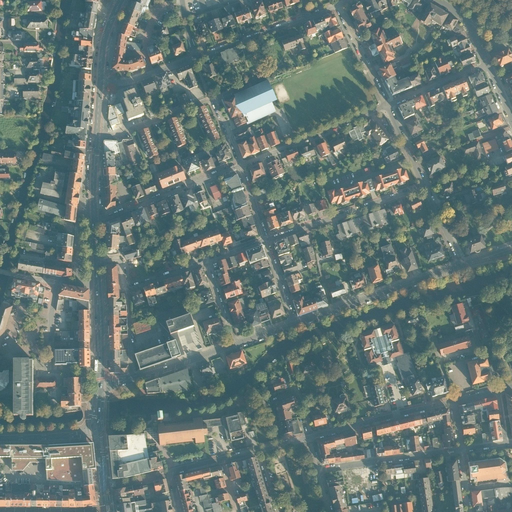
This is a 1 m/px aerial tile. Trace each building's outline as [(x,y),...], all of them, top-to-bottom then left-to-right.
[(282,8),(279,0),(275,0),(266,3),(269,13),(282,8)] [(374,0),(371,0),(364,3),(369,16),(379,12),(374,0)] [(384,0),(374,0),(379,12),(388,8),(384,0)] [(425,3),(420,0),(412,0),(407,9),(414,12),(415,11),(419,13),(425,3)] [(27,12),(41,11),(41,1),(26,1),(26,4),(27,12)] [(131,2),(129,9),(140,13),(141,14),(144,6),(134,3),(131,2)] [(88,3),(86,13),(96,15),(98,4),(88,3)] [(252,6),(257,19),(260,18),(260,19),(263,19),(262,17),(266,16),(262,3),(252,6)] [(351,11),(350,11),(352,16),(353,16),(357,25),(359,30),(360,30),(361,31),(363,30),(370,27),(369,27),(370,27),(369,23),(368,23),(361,9),(362,9),(360,5),(359,5),(358,5),(352,8),(353,8),(350,9),(351,11)] [(447,16),(429,5),(424,12),(418,22),(426,27),(429,21),(440,28),(447,16)] [(129,9),(124,24),(133,27),(135,28),(140,13),(129,9)] [(247,9),(234,14),(237,24),(251,19),(247,9)] [(197,30),(200,38),(209,34),(205,20),(212,18),(210,12),(201,15),(203,21),(194,24),(196,30),(197,30)] [(80,28),(80,29),(93,31),(96,15),(86,13),(83,13),(81,23),(78,23),(78,27),(80,28)] [(333,14),(323,18),(326,28),(327,29),(337,25),(333,14)] [(231,16),(220,20),(223,28),(225,27),(225,29),(234,26),(231,16)] [(442,26),(439,31),(441,32),(442,33),(443,34),(444,35),(445,34),(446,33),(446,32),(447,30),(450,32),(451,31),(452,30),(457,23),(458,21),(450,17),(444,28),(442,26)] [(323,18),(313,21),(317,32),(326,28),(323,18)] [(37,19),(26,19),(26,28),(37,28),(37,19)] [(48,19),(37,19),(37,28),(47,28),(48,19)] [(218,19),(207,23),(211,34),(222,30),(218,19)] [(303,25),(307,37),(318,33),(317,32),(313,21),(303,25)] [(457,23),(452,30),(455,33),(456,35),(457,37),(463,35),(465,34),(464,31),(462,28),(460,26),(458,23),(457,23)] [(124,24),(120,35),(128,37),(130,38),(133,27),(124,24)] [(166,27),(157,30),(159,37),(168,34),(166,27)] [(340,28),(324,35),(328,46),(331,44),(344,39),(340,28)] [(373,45),(370,46),(372,51),(375,56),(378,54),(383,65),(393,60),(391,56),(393,55),(389,47),(392,46),(393,48),(402,44),(400,40),(401,36),(398,35),(396,31),(387,36),(388,38),(385,40),(381,31),(379,32),(377,28),(367,33),(373,45)] [(72,37),(74,37),(93,39),(93,31),(80,29),(79,29),(79,33),(73,32),(72,37)] [(115,48),(131,51),(140,51),(141,45),(127,42),(128,37),(120,35),(118,35),(115,48)] [(181,41),(179,35),(173,37),(175,43),(181,41)] [(299,51),(305,49),(300,35),(281,42),(284,51),(297,47),(299,51)] [(454,37),(449,40),(451,45),(452,47),(454,47),(457,45),(459,48),(467,44),(466,41),(464,36),(463,35),(457,37),(456,35),(455,36),(454,37)] [(80,47),(86,48),(92,48),(93,39),(74,37),(74,41),(81,42),(80,47)] [(348,49),(344,39),(331,44),(335,54),(348,49)] [(186,53),(182,43),(172,46),(175,57),(186,53)] [(20,48),(20,50),(24,50),(24,52),(39,52),(39,51),(43,51),(43,50),(43,48),(40,48),(40,47),(39,47),(39,44),(25,44),(25,47),(23,47),(23,48),(20,48)] [(459,49),(458,49),(461,55),(470,52),(467,44),(459,48),(459,49)] [(153,48),(153,47),(148,49),(149,54),(153,66),(163,62),(158,46),(153,48)] [(221,57),(220,58),(222,64),(232,60),(231,58),(236,55),(235,53),(237,52),(235,47),(220,54),(221,57)] [(84,50),(83,57),(92,57),(92,48),(86,48),(86,50),(84,50)] [(129,60),(131,51),(115,48),(113,70),(118,72),(126,73),(133,73),(146,68),(142,57),(129,60)] [(249,48),(242,50),(244,57),(251,55),(249,48)] [(511,58),(508,49),(493,56),(498,68),(510,63),(511,61),(511,58)] [(475,62),(471,54),(458,60),(462,68),(475,62)] [(75,56),(74,63),(91,64),(92,57),(83,57),(75,56)] [(445,57),(433,62),(440,76),(452,72),(450,68),(453,67),(450,61),(447,63),(445,57)] [(40,58),(26,58),(26,68),(31,68),(40,67),(40,58)] [(203,65),(202,66),(205,72),(206,72),(207,72),(209,78),(216,75),(216,73),(218,73),(214,62),(203,65)] [(394,64),(392,65),(391,65),(378,71),(383,81),(393,76),(396,75),(393,68),(395,67),(394,64)] [(176,70),(180,81),(183,80),(186,87),(189,86),(190,90),(198,87),(190,65),(176,70)] [(427,82),(436,78),(432,68),(429,69),(429,68),(425,69),(426,70),(423,72),(427,82)] [(26,71),(27,83),(38,82),(39,71),(33,71),(26,71)] [(155,77),(162,93),(169,91),(168,88),(172,86),(168,75),(167,73),(155,77)] [(479,73),(467,78),(471,88),(483,84),(482,81),(484,81),(482,76),(481,77),(479,73)] [(419,85),(418,82),(419,81),(417,75),(407,79),(411,88),(419,85)] [(393,76),(383,81),(389,97),(397,94),(411,88),(407,79),(396,84),(393,76)] [(142,82),(146,94),(156,91),(152,79),(142,82)] [(463,80),(453,84),(458,95),(461,93),(463,98),(467,96),(465,92),(468,91),(463,80)] [(78,81),(77,94),(90,95),(91,82),(78,81)] [(223,101),(222,101),(226,111),(230,120),(232,119),(236,128),(246,124),(246,125),(276,113),(272,104),(276,102),(267,81),(249,90),(223,101)] [(223,99),(223,101),(249,90),(246,83),(228,91),(230,96),(223,99)] [(453,84),(442,88),(446,97),(448,102),(450,101),(451,103),(456,101),(454,96),(458,95),(453,84)] [(489,93),(485,84),(472,90),(476,99),(489,93)] [(38,98),(38,86),(23,87),(23,98),(38,98)] [(442,88),(433,92),(436,101),(438,100),(439,102),(443,100),(442,99),(446,97),(442,88)] [(128,122),(144,117),(140,107),(142,106),(144,105),(142,98),(138,100),(134,91),(124,95),(126,101),(124,102),(128,115),(126,116),(128,122)] [(433,92),(425,95),(430,107),(434,106),(433,103),(437,101),(436,101),(433,92)] [(77,94),(77,103),(89,104),(90,95),(77,94)] [(190,103),(187,95),(179,98),(182,106),(190,103)] [(482,109),(493,104),(489,95),(478,100),(482,109)] [(421,98),(410,102),(413,108),(414,111),(424,106),(421,98)] [(88,117),(89,104),(77,103),(75,102),(73,116),(88,117)] [(410,102),(396,108),(395,110),(401,121),(412,116),(409,109),(413,108),(410,102)] [(120,104),(114,106),(118,117),(124,114),(120,104)] [(493,104),(482,109),(486,118),(497,113),(493,104)] [(113,107),(109,108),(108,119),(111,127),(120,124),(113,107)] [(211,119),(206,107),(197,111),(202,123),(211,119)] [(501,120),(498,115),(486,120),(486,119),(482,121),(483,125),(485,124),(487,128),(489,128),(491,131),(497,129),(496,128),(502,125),(502,123),(503,123),(502,120),(501,120)] [(88,117),(73,116),(72,129),(87,131),(88,117)] [(179,128),(176,119),(167,122),(171,131),(179,128)] [(216,130),(211,119),(202,123),(208,134),(216,130)] [(420,131),(415,120),(404,126),(410,137),(420,131)] [(379,148),(389,140),(376,123),(373,125),(370,122),(364,126),(367,129),(364,131),(365,132),(368,137),(371,135),(376,143),(379,148)] [(362,133),(365,132),(364,131),(367,129),(364,126),(359,128),(358,126),(353,128),(354,130),(349,133),(353,141),(358,139),(359,140),(364,138),(362,133)] [(72,129),(67,128),(67,129),(66,129),(65,135),(72,136),(71,141),(74,142),(85,143),(87,131),(72,129)] [(183,137),(179,128),(171,131),(175,141),(183,137)] [(248,129),(233,136),(235,141),(241,138),(245,137),(247,138),(251,136),(248,129)] [(151,139),(147,130),(139,133),(143,142),(151,139)] [(221,142),(216,130),(208,134),(213,145),(221,142)] [(472,133),(467,135),(470,141),(480,137),(478,130),(471,133),(472,133)] [(279,145),(275,132),(266,136),(271,148),(279,145)] [(505,153),(511,150),(511,147),(506,132),(498,135),(498,137),(494,138),(495,139),(479,145),(478,142),(460,148),(463,156),(473,153),(476,162),(484,158),(486,157),(485,154),(499,150),(497,146),(501,144),(505,153)] [(269,150),(263,136),(256,138),(261,152),(269,150)] [(187,146),(183,137),(175,141),(178,150),(187,146)] [(248,146),(247,147),(251,156),(259,152),(253,137),(250,139),(252,143),(248,145),(248,146)] [(434,153),(432,149),(427,151),(423,143),(430,140),(428,137),(424,139),(422,137),(415,140),(417,143),(414,145),(416,149),(418,148),(423,158),(434,153)] [(155,148),(151,139),(143,142),(146,151),(155,148)] [(133,140),(122,143),(128,163),(130,167),(141,164),(137,151),(136,151),(134,145),(133,140)] [(331,144),(335,152),(340,151),(341,153),(345,152),(344,149),(346,148),(342,140),(331,144)] [(103,155),(114,154),(113,141),(104,141),(103,155)] [(113,141),(114,154),(119,153),(122,165),(128,163),(122,143),(118,144),(117,142),(116,141),(113,141)] [(242,144),(238,145),(243,159),(251,156),(247,147),(245,141),(242,142),(242,144)] [(85,143),(74,142),(73,142),(72,145),(67,144),(67,147),(74,148),(74,149),(85,151),(85,143)] [(329,153),(325,144),(317,147),(322,158),(327,156),(330,155),(329,153)] [(218,152),(215,153),(216,157),(219,163),(222,162),(222,161),(230,158),(226,147),(226,148),(225,145),(216,148),(218,152)] [(315,156),(311,147),(299,151),(303,161),(315,156)] [(158,157),(155,148),(146,151),(150,160),(158,157)] [(299,159),(295,149),(284,153),(286,158),(288,163),(299,159)] [(384,159),(387,164),(391,162),(391,161),(399,158),(395,150),(392,151),(387,154),(389,157),(384,159)] [(332,151),(329,153),(330,155),(327,156),(332,166),(338,164),(332,151)] [(0,163),(15,163),(15,153),(0,153),(0,163)] [(84,163),(84,156),(73,155),(65,153),(64,159),(73,161),(84,163)] [(56,157),(43,154),(42,160),(55,162),(56,157)] [(114,154),(103,155),(102,155),(103,162),(114,161),(114,158),(115,158),(115,156),(114,154)] [(198,158),(198,160),(201,158),(203,163),(206,171),(215,168),(211,159),(209,154),(198,158)] [(511,154),(502,158),(505,167),(511,164),(511,154)] [(195,156),(183,161),(188,173),(199,168),(195,156)] [(216,157),(211,159),(215,168),(220,166),(219,163),(216,157)] [(423,164),(429,177),(445,169),(444,166),(442,160),(441,161),(439,157),(423,164)] [(73,161),(71,173),(82,175),(84,163),(73,161)] [(103,162),(103,170),(115,168),(117,168),(116,161),(114,161),(103,162)] [(284,176),(277,162),(266,166),(272,181),(284,176)] [(77,210),(82,175),(71,173),(62,172),(63,167),(48,164),(47,169),(41,167),(39,174),(54,177),(53,183),(51,182),(50,186),(42,184),(40,196),(65,202),(64,207),(77,210)] [(248,169),(252,182),(266,177),(261,165),(248,169)] [(511,165),(504,169),(506,173),(503,174),(505,178),(511,176),(511,177),(511,176),(511,165)] [(180,166),(157,175),(162,189),(185,179),(180,166)] [(104,179),(115,178),(116,178),(116,176),(122,176),(122,171),(116,171),(115,168),(103,170),(104,179)] [(0,169),(0,177),(9,178),(9,169),(0,169)] [(334,190),(326,192),(331,205),(336,203),(337,205),(341,204),(342,206),(349,203),(348,201),(353,200),(358,198),(358,199),(366,197),(366,196),(370,194),(369,193),(372,192),(375,191),(375,192),(380,191),(381,192),(387,190),(386,188),(392,186),(397,184),(398,185),(405,183),(404,182),(408,180),(405,171),(402,172),(401,169),(392,172),(393,174),(384,177),(383,175),(374,178),(375,180),(371,181),(371,180),(368,181),(365,182),(366,183),(362,184),(362,182),(353,185),(354,186),(343,190),(343,189),(336,191),(337,192),(335,193),(334,190)] [(247,205),(237,176),(224,180),(226,187),(228,188),(229,190),(231,192),(232,194),(233,196),(233,199),(233,201),(232,203),(234,209),(247,205)] [(105,190),(116,190),(116,185),(115,185),(115,178),(104,179),(105,190)] [(145,185),(143,186),(146,195),(155,191),(157,191),(153,182),(146,185),(145,185)] [(451,182),(438,187),(441,198),(455,194),(451,182)] [(222,183),(210,188),(215,201),(227,197),(224,190),(222,183)] [(505,193),(502,184),(489,188),(492,197),(505,193)] [(139,186),(132,189),(136,199),(138,198),(144,196),(139,186)] [(265,189),(255,192),(257,197),(266,194),(265,189)] [(105,190),(105,211),(107,212),(108,212),(115,210),(116,206),(116,199),(115,194),(117,194),(116,190),(105,190)] [(190,191),(181,194),(183,199),(182,200),(185,208),(194,204),(194,203),(197,202),(194,195),(192,196),(190,191)] [(203,191),(196,194),(199,204),(202,203),(207,201),(206,200),(203,191)] [(475,191),(466,194),(470,206),(479,203),(478,201),(481,200),(479,194),(476,194),(475,191)] [(177,196),(168,200),(174,214),(183,211),(177,196)] [(207,201),(202,203),(205,208),(212,206),(210,199),(206,200),(207,201)] [(322,199),(316,202),(319,211),(327,209),(324,200),(323,200),(322,199)] [(423,209),(419,199),(410,204),(411,206),(406,208),(408,213),(413,211),(413,212),(417,210),(418,211),(423,209)] [(33,212),(74,223),(77,210),(64,207),(37,200),(35,203),(38,204),(37,208),(34,208),(33,212)] [(165,201),(156,204),(161,218),(166,216),(165,215),(170,213),(165,201)] [(313,204),(305,207),(308,215),(316,212),(313,204)] [(155,205),(146,208),(151,221),(154,220),(153,216),(158,214),(155,205)] [(403,213),(401,205),(389,209),(391,217),(403,213)] [(267,210),(263,211),(266,219),(275,216),(274,211),(276,210),(275,206),(274,207),(268,209),(268,210),(267,210)] [(247,207),(235,212),(238,221),(241,219),(251,216),(249,213),(250,213),(250,211),(249,212),(247,207)] [(301,207),(291,210),(294,220),(296,219),(299,219),(299,221),(303,219),(302,217),(304,216),(301,207)] [(230,208),(215,213),(217,218),(232,213),(230,208)] [(286,208),(282,210),(283,214),(287,225),(293,223),(289,211),(286,212),(285,210),(287,209),(286,208)] [(143,209),(132,214),(136,223),(135,224),(136,227),(141,225),(142,226),(146,225),(145,223),(148,222),(143,209)] [(377,213),(373,214),(377,228),(378,227),(377,226),(378,226),(378,225),(386,222),(387,225),(390,223),(388,217),(385,218),(384,215),(387,214),(385,209),(377,212),(377,213)] [(283,214),(277,216),(281,227),(287,225),(283,214)] [(368,215),(360,218),(365,232),(369,231),(368,228),(376,226),(376,227),(376,226),(377,228),(373,214),(369,216),(368,215)] [(130,215),(119,219),(127,237),(131,235),(129,229),(131,228),(131,226),(134,225),(130,215)] [(251,216),(241,219),(244,228),(245,229),(255,225),(251,216)] [(276,217),(266,220),(267,222),(269,228),(270,231),(273,230),(273,231),(277,229),(277,228),(279,227),(276,217)] [(351,222),(347,223),(351,237),(352,236),(351,235),(352,235),(351,234),(360,231),(361,233),(365,232),(360,218),(351,221),(351,222)] [(107,224),(106,234),(119,235),(119,234),(118,232),(118,230),(123,228),(119,219),(107,224)] [(342,223),(337,225),(340,234),(341,238),(342,237),(349,235),(350,235),(351,237),(347,223),(343,225),(342,223)] [(245,229),(242,230),(245,239),(258,235),(255,225),(245,229)] [(430,225),(421,228),(424,237),(426,237),(427,239),(432,238),(431,235),(433,234),(433,233),(434,233),(434,232),(433,232),(433,231),(432,230),(430,225)] [(52,233),(47,231),(30,226),(29,231),(51,238),(52,233)] [(25,242),(28,230),(22,228),(19,242),(22,242),(20,248),(27,249),(26,254),(45,258),(46,253),(52,254),(53,247),(25,242)] [(218,230),(212,233),(215,243),(222,241),(220,236),(218,230)] [(208,233),(205,235),(209,245),(211,244),(212,244),(212,245),(213,245),(213,244),(214,244),(215,243),(212,233),(211,231),(208,232),(208,233)] [(228,233),(220,236),(222,241),(223,246),(224,246),(225,246),(226,246),(227,245),(232,243),(228,233)] [(309,241),(306,233),(297,235),(300,244),(309,241)] [(106,234),(105,251),(106,255),(113,255),(118,254),(118,247),(119,242),(119,235),(106,234)] [(205,234),(194,238),(198,249),(201,248),(201,249),(206,248),(205,247),(209,245),(205,235),(205,234)] [(73,249),(73,237),(62,236),(62,243),(58,243),(58,248),(60,248),(73,249)] [(299,245),(296,236),(288,239),(291,248),(299,245)] [(176,237),(170,239),(171,243),(172,242),(178,256),(186,253),(183,242),(182,239),(177,240),(176,237)] [(481,240),(480,237),(464,243),(469,256),(484,250),(483,246),(487,244),(485,238),(481,240)] [(194,238),(183,242),(186,253),(198,249),(194,238)] [(287,239),(274,243),(279,256),(289,253),(287,246),(289,245),(287,239)] [(333,255),(329,242),(321,244),(324,257),(333,255)] [(431,243),(424,246),(426,252),(425,253),(429,262),(439,258),(440,260),(444,258),(444,257),(441,247),(433,250),(431,243)] [(391,245),(381,248),(384,258),(385,260),(385,261),(388,269),(392,268),(398,266),(395,257),(391,245)] [(127,252),(123,253),(125,256),(126,260),(132,258),(141,257),(140,252),(140,247),(133,249),(131,250),(127,252)] [(73,249),(60,248),(59,254),(73,256),(73,249)] [(260,248),(247,252),(250,262),(252,261),(252,263),(266,258),(262,248),(260,248)] [(316,262),(311,248),(302,251),(307,264),(316,262)] [(405,250),(401,251),(403,259),(403,260),(404,264),(405,264),(408,272),(417,269),(412,254),(411,252),(407,253),(405,250)] [(245,253),(237,256),(239,264),(240,267),(244,265),(243,263),(248,261),(245,253)] [(73,256),(59,254),(57,260),(72,262),(73,256)] [(289,255),(280,258),(280,260),(281,264),(282,264),(283,267),(292,264),(289,255)] [(234,257),(225,260),(229,269),(237,267),(234,257)] [(20,259),(18,269),(24,270),(34,272),(44,274),(45,266),(46,263),(20,259)] [(219,270),(216,271),(218,277),(220,277),(227,274),(226,270),(229,269),(225,260),(217,263),(219,270)] [(266,260),(254,264),(257,270),(255,271),(268,267),(266,260)] [(46,263),(45,266),(65,269),(71,270),(71,264),(46,261),(46,263)] [(295,263),(282,267),(285,274),(298,270),(296,263),(295,263)] [(44,274),(64,277),(72,277),(72,270),(71,270),(65,269),(45,266),(44,274)] [(106,267),(107,300),(121,299),(120,266),(106,267)] [(383,282),(378,267),(367,271),(372,286),(383,282)] [(201,268),(194,271),(199,286),(207,283),(201,268)] [(262,278),(261,278),(262,283),(272,279),(273,279),(272,275),(271,276),(269,271),(261,274),(262,278)] [(184,274),(181,276),(184,285),(186,285),(188,290),(195,287),(189,272),(184,274)] [(300,273),(286,278),(289,287),(299,284),(300,283),(300,280),(302,279),(300,273)] [(220,278),(219,279),(222,287),(227,285),(231,283),(233,283),(231,278),(229,279),(227,274),(220,277),(220,278)] [(337,282),(335,274),(324,276),(326,284),(337,282)] [(175,277),(172,279),(175,288),(184,285),(181,276),(179,276),(175,277)] [(349,282),(352,292),(366,288),(363,277),(349,282)] [(172,278),(163,281),(163,282),(166,291),(175,288),(172,279),(172,278)] [(39,284),(13,279),(10,291),(11,291),(10,294),(14,295),(14,297),(19,297),(19,296),(27,298),(27,299),(32,300),(32,299),(36,299),(38,293),(43,294),(44,288),(39,287),(39,284)] [(228,289),(224,290),(225,294),(225,296),(226,298),(227,299),(242,294),(240,288),(239,284),(240,284),(239,281),(233,283),(231,283),(231,286),(228,287),(227,287),(228,289)] [(155,284),(153,285),(156,295),(156,296),(167,293),(166,291),(163,282),(160,283),(159,282),(155,284)] [(259,291),(257,291),(259,295),(261,295),(262,298),(276,293),(275,289),(275,287),(275,285),(274,285),(273,284),(269,286),(269,284),(262,286),(258,288),(259,291)] [(299,284),(289,287),(291,293),(300,290),(301,293),(306,291),(304,285),(300,286),(299,284)] [(148,287),(143,288),(149,306),(156,304),(154,298),(151,298),(151,297),(156,295),(153,285),(147,287),(148,287)] [(337,289),(330,291),(332,299),(346,295),(342,285),(336,287),(337,289)] [(91,301),(91,287),(61,286),(59,299),(65,300),(73,300),(91,301)] [(131,293),(130,293),(135,307),(140,305),(139,304),(144,302),(140,290),(135,292),(134,292),(134,291),(133,291),(133,292),(132,292),(131,292),(131,293)] [(202,294),(198,295),(201,303),(205,302),(206,304),(213,302),(209,291),(202,294)] [(313,301),(317,311),(327,308),(322,293),(315,296),(316,300),(313,301)] [(243,298),(228,303),(231,314),(242,310),(247,308),(243,298)] [(65,300),(59,299),(57,311),(63,311),(65,300)] [(107,300),(108,307),(127,306),(126,299),(121,299),(107,300)] [(304,304),(302,299),(293,303),(298,318),(308,314),(304,304)] [(79,312),(91,312),(91,301),(73,300),(73,312),(79,312)] [(276,300),(267,303),(272,319),(274,318),(274,319),(280,317),(279,316),(284,314),(280,303),(278,304),(276,300)] [(317,311),(313,301),(304,304),(308,314),(317,311)] [(12,306),(2,303),(0,308),(0,348),(0,346),(12,306)] [(265,304),(256,308),(261,323),(266,321),(267,321),(268,321),(269,321),(269,320),(269,319),(267,313),(268,313),(265,304)] [(451,307),(453,313),(450,314),(452,321),(455,321),(456,325),(454,326),(457,333),(466,330),(464,322),(470,321),(468,317),(467,317),(462,304),(451,307)] [(485,320),(479,305),(469,308),(473,318),(476,316),(479,322),(485,320)] [(108,307),(108,317),(119,317),(127,317),(127,306),(108,307)] [(242,310),(231,314),(235,325),(247,321),(242,310)] [(167,344),(135,355),(140,370),(186,354),(178,331),(197,325),(192,311),(169,319),(167,314),(158,317),(167,344)] [(248,311),(245,312),(250,325),(252,324),(253,326),(260,324),(256,312),(249,315),(248,311)] [(91,322),(91,312),(79,312),(79,322),(91,322)] [(418,315),(405,319),(407,325),(420,321),(418,315)] [(119,317),(108,317),(109,327),(127,326),(127,319),(120,319),(119,317)] [(210,321),(203,323),(207,333),(208,333),(209,335),(212,334),(213,334),(214,335),(216,334),(217,333),(222,331),(221,328),(222,328),(220,323),(219,323),(218,319),(211,321),(211,320),(210,320),(210,321)] [(478,330),(483,342),(492,339),(485,320),(479,322),(481,328),(478,330)] [(91,332),(91,322),(79,322),(79,332),(91,332)] [(360,334),(369,365),(404,354),(395,324),(360,334)] [(109,327),(109,335),(128,335),(127,326),(109,327)] [(55,332),(55,351),(70,350),(69,341),(61,342),(61,331),(55,332)] [(91,343),(91,332),(79,332),(70,332),(70,339),(79,339),(80,344),(91,343)] [(109,335),(109,352),(128,351),(128,335),(109,335)] [(440,345),(443,356),(471,347),(467,336),(440,345)] [(243,349),(226,355),(230,366),(231,369),(248,363),(243,349)] [(92,367),(92,350),(80,350),(70,350),(55,351),(56,367),(69,366),(69,365),(81,365),(81,367),(92,367)] [(109,352),(109,365),(121,365),(129,365),(128,351),(109,352)] [(468,362),(475,384),(486,382),(485,380),(494,378),(489,358),(480,360),(480,359),(468,362)] [(292,360),(287,362),(291,375),(297,373),(292,360)] [(10,382),(15,382),(15,386),(14,416),(21,416),(21,417),(21,418),(22,418),(22,419),(23,419),(24,419),(25,419),(26,419),(27,418),(27,417),(27,416),(33,416),(33,383),(33,381),(33,361),(14,361),(14,372),(10,372),(10,370),(5,370),(4,372),(0,372),(0,391),(1,392),(4,390),(7,388),(10,382)] [(312,361),(301,364),(304,373),(315,370),(312,361)] [(213,372),(210,362),(199,366),(203,376),(213,372)] [(109,365),(110,374),(129,373),(128,369),(122,370),(121,365),(109,365)] [(380,385),(380,387),(386,385),(384,375),(382,367),(379,368),(381,377),(378,378),(380,385)] [(188,369),(147,383),(148,393),(190,391),(189,385),(192,385),(190,375),(193,374),(191,369),(189,370),(188,369)] [(80,378),(64,378),(64,387),(68,387),(68,398),(61,398),(62,407),(80,406),(80,378)] [(277,392),(287,389),(284,379),(281,380),(280,378),(273,380),(277,392)] [(410,387),(408,388),(409,392),(412,392),(413,396),(424,392),(419,378),(409,382),(410,387)] [(56,379),(36,379),(36,381),(36,383),(36,387),(56,387),(56,379)] [(448,394),(444,380),(426,385),(428,392),(430,391),(432,398),(448,394)] [(366,397),(371,396),(374,407),(385,404),(380,387),(380,385),(369,387),(368,385),(364,386),(366,397)] [(340,397),(340,398),(332,400),(335,413),(349,409),(346,396),(345,396),(344,395),(342,394),(341,395),(340,397)] [(275,402),(278,411),(281,423),(291,421),(288,410),(300,406),(297,396),(275,402)] [(488,412),(498,411),(496,398),(482,401),(485,409),(488,409),(488,412)] [(485,409),(482,401),(474,403),(476,411),(485,409)] [(459,406),(461,417),(469,415),(467,405),(459,406)] [(449,409),(426,414),(428,423),(444,419),(443,416),(450,415),(449,409)] [(244,440),(242,427),(246,425),(243,410),(222,415),(223,420),(204,422),(204,428),(209,427),(225,426),(228,441),(232,441),(233,442),(244,440)] [(311,414),(315,427),(327,424),(324,411),(311,414)] [(486,411),(477,413),(479,422),(487,421),(486,411)] [(489,422),(500,421),(498,411),(488,412),(489,422)] [(158,424),(160,446),(167,445),(167,444),(196,441),(196,443),(205,442),(205,435),(209,434),(209,427),(204,428),(204,422),(203,418),(193,419),(193,421),(165,424),(165,423),(164,423),(163,422),(163,413),(157,414),(158,421),(159,420),(159,422),(159,424),(158,424)] [(420,415),(414,417),(416,426),(423,424),(420,415)] [(461,417),(463,428),(475,426),(476,425),(474,415),(469,415),(461,417)] [(414,417),(407,419),(409,428),(416,426),(414,417)] [(284,436),(294,433),(291,421),(281,423),(284,436)] [(392,432),(389,423),(382,425),(385,434),(392,432)] [(385,434),(382,425),(376,427),(378,436),(385,434)] [(475,426),(463,428),(464,435),(476,434),(475,426)] [(372,437),(371,428),(362,430),(364,439),(372,437)] [(451,428),(445,429),(444,429),(445,436),(442,436),(444,448),(454,447),(451,428)] [(345,444),(346,447),(357,444),(355,432),(343,435),(345,444)] [(110,449),(146,446),(145,434),(109,436),(110,449)] [(345,444),(343,435),(333,437),(336,446),(345,444)] [(410,437),(411,445),(420,444),(419,436),(410,437)] [(316,441),(320,456),(327,455),(330,455),(329,449),(336,448),(336,446),(333,437),(316,441)] [(7,445),(0,445),(0,459),(7,459),(10,459),(10,471),(23,471),(30,463),(46,463),(47,481),(67,482),(82,482),(82,487),(94,486),(92,480),(91,471),(89,443),(49,445),(7,445)] [(411,445),(412,452),(421,451),(420,444),(411,445)] [(398,445),(391,446),(392,455),(400,454),(399,453),(399,449),(398,445)] [(110,449),(111,462),(149,459),(148,453),(146,446),(110,449)] [(384,447),(385,456),(392,455),(391,446),(384,447)] [(385,456),(384,447),(373,449),(374,458),(385,456)] [(364,452),(365,459),(374,458),(373,449),(363,450),(364,452)] [(157,452),(148,453),(149,459),(111,462),(113,479),(125,478),(164,469),(162,461),(158,463),(157,452)] [(327,455),(320,456),(321,464),(323,464),(328,464),(327,455)] [(256,458),(246,460),(256,492),(257,498),(261,511),(271,511),(270,506),(265,491),(262,480),(258,467),(256,458)] [(435,459),(425,460),(426,465),(426,468),(432,467),(431,464),(435,463),(435,459)] [(471,464),(469,464),(471,478),(473,478),(473,477),(475,477),(476,477),(477,482),(497,479),(497,480),(506,478),(505,473),(506,472),(506,470),(505,470),(504,463),(499,460),(494,461),(491,461),(490,461),(490,462),(488,462),(488,461),(486,462),(484,462),(482,462),(482,463),(480,463),(480,462),(479,463),(476,463),(473,463),(473,464),(471,464)] [(227,466),(231,481),(241,478),(238,468),(244,466),(243,461),(227,466)] [(449,483),(452,482),(460,481),(457,461),(446,462),(449,483)] [(414,462),(402,464),(404,474),(404,475),(412,474),(415,473),(415,466),(414,462)] [(402,464),(394,465),(395,474),(396,475),(404,474),(402,464)] [(394,465),(385,466),(386,476),(395,474),(394,465)] [(220,466),(210,469),(212,478),(217,476),(217,478),(223,476),(220,466)] [(210,469),(202,470),(204,478),(204,479),(212,478),(210,469)] [(204,478),(202,470),(186,474),(188,482),(204,478)] [(188,482),(186,474),(175,477),(179,491),(188,489),(190,489),(188,482)] [(5,477),(0,480),(0,507),(7,507),(7,484),(9,481),(5,477)] [(224,478),(214,480),(216,490),(226,488),(224,478)] [(434,511),(429,478),(417,480),(422,511),(434,511)] [(327,481),(329,489),(338,487),(336,479),(327,481)] [(160,482),(162,495),(169,494),(167,481),(160,482)] [(456,511),(464,511),(460,481),(452,482),(456,511)] [(162,492),(160,482),(154,483),(155,493),(162,492)] [(143,485),(133,487),(134,493),(136,503),(140,502),(146,501),(143,485)] [(83,497),(86,497),(95,495),(94,486),(82,487),(83,497)] [(329,489),(334,510),(346,507),(341,486),(338,487),(329,489)] [(70,487),(71,508),(79,508),(77,487),(70,487)] [(87,507),(86,497),(83,497),(82,487),(77,487),(79,508),(87,507)] [(511,487),(494,489),(495,497),(496,509),(507,508),(506,503),(511,502),(510,493),(511,493),(511,487)] [(193,511),(188,489),(179,491),(183,511),(193,511)] [(495,497),(494,489),(480,491),(481,499),(495,497)] [(493,511),(493,506),(487,507),(487,510),(482,511),(481,506),(482,506),(481,499),(480,491),(470,492),(472,508),(474,508),(475,511),(493,511)] [(246,495),(247,501),(257,498),(256,492),(246,495)] [(245,493),(236,496),(238,503),(244,502),(247,501),(246,495),(245,493)] [(227,494),(218,496),(220,502),(229,500),(227,494)] [(86,497),(87,507),(96,506),(95,495),(86,497)] [(213,509),(212,504),(210,505),(208,495),(202,496),(200,497),(201,502),(203,501),(205,511),(207,510),(213,509)] [(173,511),(171,501),(152,504),(153,511),(173,511)] [(116,506),(116,511),(153,511),(152,504),(141,506),(140,502),(136,503),(131,503),(116,506)] [(214,511),(223,511),(221,502),(212,504),(213,509),(214,511)] [(402,505),(391,506),(391,511),(413,511),(412,503),(402,504),(402,505)]
